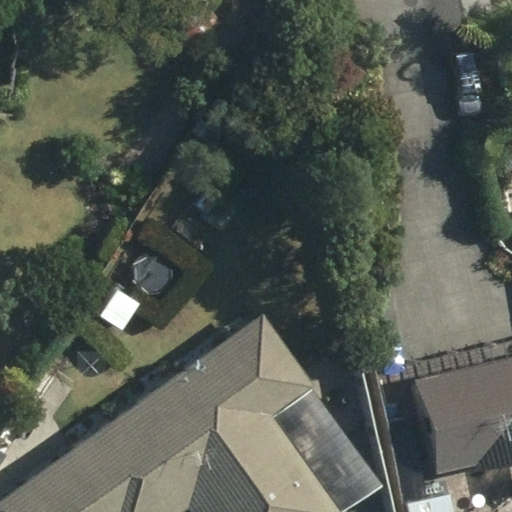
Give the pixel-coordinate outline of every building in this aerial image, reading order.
[(511,147),(499,151),(503,170),(511,167),(511,147)] [(183,275),(147,246),(120,280),(156,309),(183,275)] [(114,290),(97,314),(118,328),(135,305),(114,290)] [(259,316),(0,499),(0,511),(177,511),(187,505),(191,511),(340,511),(378,485),(259,316)] [(511,339),(492,344),(496,364),(417,380),(436,471),(476,463),(477,469),(511,461),(511,339)] [(419,478),(405,414),(385,418),(399,482),(419,478)] [(453,486),(459,511),(468,511),(486,507),(479,479),(453,486)]
